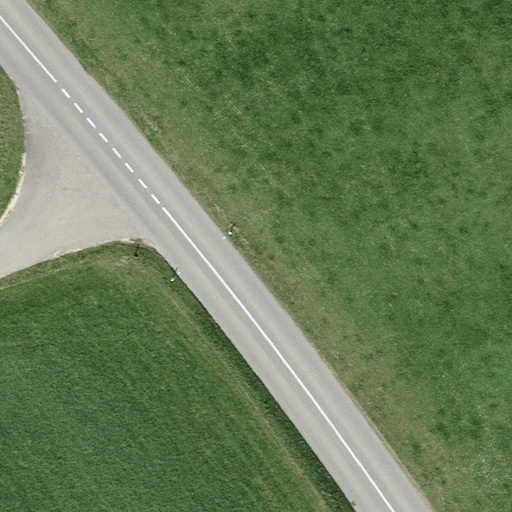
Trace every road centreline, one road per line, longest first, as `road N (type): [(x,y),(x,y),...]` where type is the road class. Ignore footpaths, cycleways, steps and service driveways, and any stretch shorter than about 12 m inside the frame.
road 1 (tertiary): [(0,30),(336,441),(385,511)]
road 2 (track): [(0,255),(124,176)]
